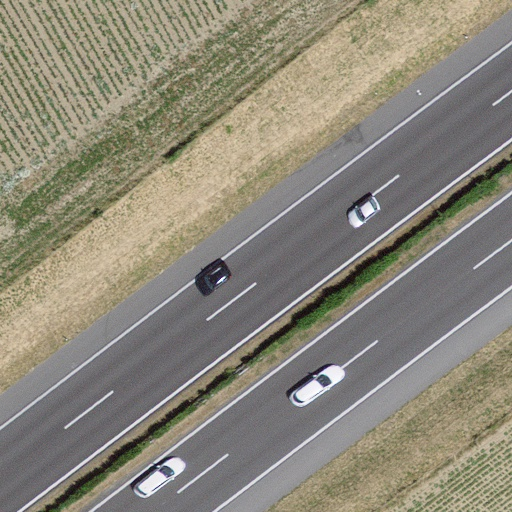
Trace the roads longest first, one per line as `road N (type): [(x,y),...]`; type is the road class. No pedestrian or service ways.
road 1 (motorway): [(511,91),(0,479)]
road 2 (motorway): [(156,511),(511,243)]
